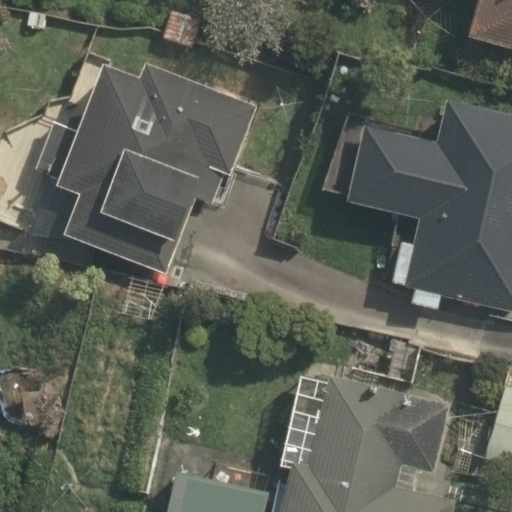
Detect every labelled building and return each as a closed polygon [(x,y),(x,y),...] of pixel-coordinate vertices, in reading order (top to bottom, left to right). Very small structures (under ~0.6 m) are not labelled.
[(511,0),(476,0),(467,40),(511,50),(511,0)] [(64,236),(166,275),(195,199),(211,205),(221,179),(227,181),(255,107),(143,65),(137,82),(101,68),(76,134),(53,125),(36,170),(80,187),(62,236),(64,236)] [(440,297),(511,313),(511,120),(444,105),(435,146),(362,129),(345,204),(416,220),(410,245),(400,243),(391,285),(414,290),(410,306),(437,313),(440,297)] [(433,475),(448,409),(299,375),(278,469),(289,471),(279,511),(263,511),(268,495),(175,474),(166,511),(451,511),(454,501),(396,488),(401,467),(433,475)] [(486,461),(511,469),(511,387),(507,386),(483,460),(486,461)] [(24,428),(58,423),(53,390),(22,395),(24,428)]
